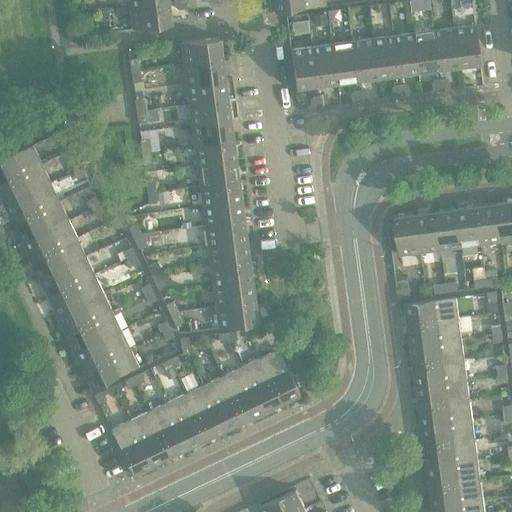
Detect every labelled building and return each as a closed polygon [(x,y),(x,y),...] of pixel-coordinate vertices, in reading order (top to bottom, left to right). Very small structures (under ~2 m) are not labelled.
[(186,0),(184,0),(175,1),(176,7),(179,9),(187,8),(186,0)] [(326,0),(273,0),(275,12),(327,6),(326,0)] [(169,2),(131,7),(133,28),(172,23),(169,2)] [(325,15),(315,16),(316,26),(327,25),(325,15)] [(475,24),(454,27),(459,65),(480,63),(475,24)] [(454,27),(433,30),(439,68),(459,65),(454,27)] [(433,30),(413,33),(418,71),(439,68),(433,30)] [(413,33),(393,35),(398,74),(418,71),(413,33)] [(393,35),(373,38),(378,76),(398,74),(393,35)] [(181,42),(184,64),(222,58),(219,37),(181,42)] [(373,38),(353,41),(358,79),(378,76),(373,38)] [(353,41),(332,44),(338,82),(358,79),(353,41)] [(332,44),(312,46),(317,84),(338,82),(332,44)] [(317,84),(312,46),(291,49),(296,87),(317,84)] [(130,59),(131,71),(140,70),(138,58),(130,59)] [(222,58),(184,64),(187,84),(225,79),(222,58)] [(140,70),(131,71),(133,82),(141,81),(140,70)] [(225,79),(187,84),(190,104),(228,99),(225,79)] [(442,91),(440,79),(434,80),(432,83),(433,92),(442,91)] [(446,79),(440,79),(442,91),(450,90),(449,81),(446,79)] [(405,84),(400,85),(401,96),(410,95),(409,86),(405,84)] [(401,96),(400,85),(394,85),(392,89),(393,97),(401,96)] [(365,89),(359,90),(361,101),(369,100),(368,92),(365,89)] [(361,101),(359,90),(354,91),(351,94),(352,103),(361,101)] [(320,107),(319,95),(313,96),(311,99),(312,108),(320,107)] [(325,95),(319,95),(320,107),(329,106),(328,97),(325,95)] [(135,100),(137,111),(145,110),(144,99),(135,100)] [(228,99),(190,104),(192,124),(230,119),(228,99)] [(145,110),(137,111),(138,123),(147,121),(145,110)] [(230,119),(192,124),(195,144),(233,139),(230,119)] [(64,130),(56,134),(60,142),(67,138),(64,130)] [(141,140),(142,152),(151,150),(149,139),(141,140)] [(233,139),(195,144),(198,165),(236,159),(233,139)] [(0,160),(0,183),(42,164),(33,144),(0,160)] [(151,150),(142,152),(144,163),(152,162),(151,150)] [(236,159),(198,165),(200,185),(238,180),(236,159)] [(70,163),(74,171),(82,167),(78,160),(70,163)] [(42,164),(0,183),(0,195),(4,204),(51,182),(42,164)] [(82,167),(74,171),(78,179),(85,175),(82,167)] [(146,180),(148,192),(156,191),(155,179),(146,180)] [(238,180),(200,185),(203,205),(241,200),(238,180)] [(51,182),(4,204),(13,223),(60,200),(51,182)] [(156,191),(148,192),(149,203),(158,202),(156,191)] [(88,200),(91,208),(99,204),(96,196),(88,200)] [(60,200),(13,223),(22,241),(68,219),(60,200)] [(241,200),(203,205),(206,225),(244,220),(241,200)] [(511,201),(497,203),(502,242),(511,240),(511,201)] [(497,203),(477,206),(482,244),(502,242),(497,203)] [(99,204),(91,208),(95,216),(103,212),(99,204)] [(477,206),(456,209),(462,247),(482,244),(477,206)] [(456,209),(436,211),(441,250),(462,247),(456,209)] [(436,211),(416,214),(421,252),(441,250),(436,211)] [(421,252),(416,214),(395,217),(400,255),(421,252)] [(118,218),(110,221),(114,229),(122,226),(118,218)] [(68,219),(22,241),(31,260),(77,237),(68,219)] [(244,220),(206,225),(208,246),(247,240),(244,220)] [(129,227),(134,238),(142,234),(137,224),(129,227)] [(142,234),(134,238),(139,248),(147,245),(142,234)] [(77,237),(31,260),(39,278),(86,256),(77,237)] [(247,240),(208,246),(211,266),(249,261),(247,240)] [(124,251),(128,258),(136,255),(132,247),(124,251)] [(136,255),(128,258),(132,266),(139,262),(136,255)] [(86,256),(39,278),(48,296),(95,274),(86,256)] [(249,261),(211,266),(214,286),(252,281),(249,261)] [(148,266),(153,277),(160,273),(155,262),(148,266)] [(160,273),(153,277),(158,287),(165,283),(160,273)] [(95,274),(48,296),(57,315),(104,293),(95,274)] [(498,276),(486,278),(487,286),(499,285),(498,276)] [(487,286),(486,278),(475,279),(476,288),(487,286)] [(252,281),(214,286),(217,306),(255,301),(252,281)] [(457,282),(446,283),(447,292),(458,290),(457,282)] [(447,292),(446,283),(434,285),(436,293),(447,292)] [(142,287),(145,295),(153,291),(150,284),(142,287)] [(409,288),(397,290),(399,298),(410,297),(409,288)] [(153,291),(145,295),(149,303),(157,299),(153,291)] [(496,291),(488,293),(489,301),(498,300),(496,291)] [(104,293),(57,315),(66,333),(113,311),(104,293)] [(405,304),(408,325),(459,318),(457,297),(405,304)] [(166,305),(171,315),(179,311),(174,301),(166,305)] [(255,301),(217,306),(219,327),(257,322),(255,301)] [(113,311),(66,333),(74,352),(121,329),(113,311)] [(179,311),(171,315),(176,326),(184,322),(179,311)] [(459,318),(408,325),(411,345),(462,338),(459,318)] [(159,324),(163,332),(171,328),(167,320),(159,324)] [(272,322),(264,326),(268,333),(276,330),(272,322)] [(492,325),(493,334),(502,333),(501,324),(492,325)] [(171,328),(163,332),(167,340),(175,336),(171,328)] [(121,329),(74,352),(83,370),(130,348),(121,329)] [(236,331),(227,332),(229,341),(237,340),(236,331)] [(229,341),(227,332),(219,333),(220,342),(229,341)] [(502,333),(493,334),(495,342),(503,341),(502,333)] [(297,354),(310,348),(304,336),(291,343),(297,354)] [(181,338),(182,347),(191,346),(189,337),(181,338)] [(462,338),(411,345),(414,365),(465,358),(462,338)] [(130,348),(83,370),(92,389),(139,367),(130,348)] [(278,349),(259,358),(281,404),(301,395),(278,349)] [(177,355),(170,359),(173,367),(181,363),(177,355)] [(259,358),(241,367),(263,413),(281,404),(259,358)] [(465,358),(414,365),(416,385),(468,378),(465,358)] [(173,367),(170,359),(162,363),(166,371),(173,367)] [(498,366),(499,374),(507,373),(506,365),(498,366)] [(173,367),(166,371),(169,378),(177,374),(173,367)] [(241,367),(222,375),(245,422),(263,413),(241,367)] [(140,373),(133,377),(136,384),(144,381),(140,373)] [(507,373),(499,374),(500,383),(509,382),(507,373)] [(222,375),(204,384),(226,431),(245,422),(222,375)] [(136,384),(133,377),(125,380),(129,388),(136,384)] [(468,378),(416,385),(419,406),(470,399),(468,378)] [(204,384),(185,393),(208,440),(226,431),(204,384)] [(103,391),(95,395),(99,402),(107,399),(103,391)] [(185,393),(167,402),(189,448),(208,440),(185,393)] [(470,399),(419,406),(422,426),(473,419),(470,399)] [(167,402),(149,410),(171,457),(189,448),(167,402)] [(503,406),(504,415),(511,413),(511,407),(511,405),(503,406)] [(149,410),(130,419),(153,466),(171,457),(149,410)] [(153,466),(130,419),(111,428),(133,475),(153,466)] [(473,419),(422,426),(424,446),(476,439),(473,419)] [(476,439),(424,446),(427,466),(478,459),(476,439)] [(478,459),(427,466),(430,486),(481,480),(478,459)] [(481,480),(430,486),(433,507),(484,500),(481,480)] [(262,506),(264,511),(298,511),(306,509),(297,489),(262,506)] [(485,511),(484,500),(433,507),(433,511),(485,511)]
